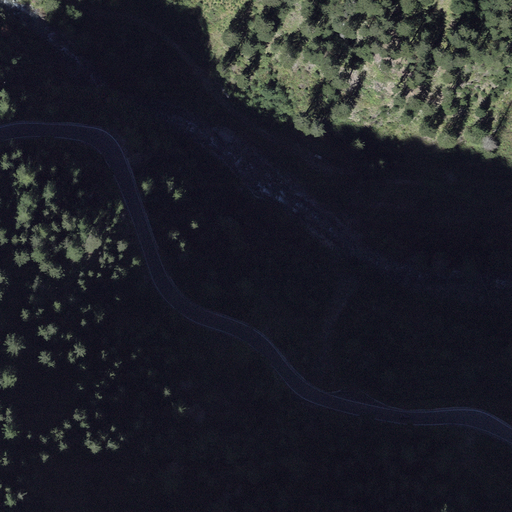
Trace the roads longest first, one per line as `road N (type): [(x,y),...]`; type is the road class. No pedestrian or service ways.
road 1 (tertiary): [(0,133),(93,135),(116,161),(179,303),(244,331),(318,398),(366,411),(474,417),(511,435)]
road 2 (track): [(70,0),(145,21),(235,113),(327,165),(511,205)]
